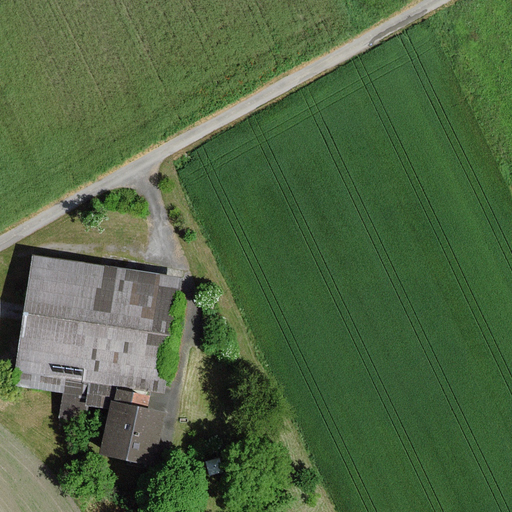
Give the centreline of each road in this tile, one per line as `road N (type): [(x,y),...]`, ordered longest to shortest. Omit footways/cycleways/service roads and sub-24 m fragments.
road 1 (track): [(438,0),(0,244)]
road 2 (track): [(132,169),(157,207),(192,312),(171,431)]
